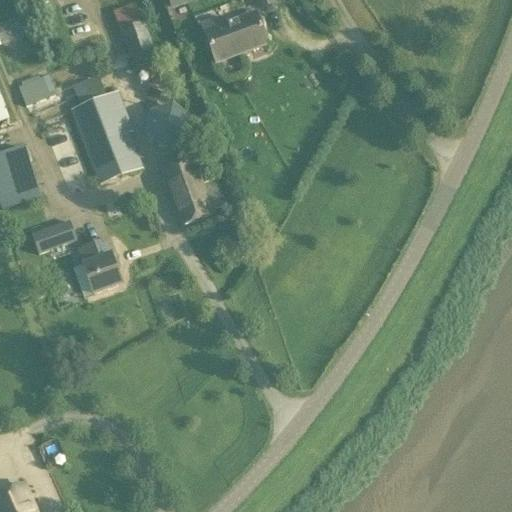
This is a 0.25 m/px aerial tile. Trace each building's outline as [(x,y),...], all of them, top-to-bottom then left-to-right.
[(167,0),(172,11),(196,2),(195,0),(167,0)] [(239,0),(241,3),(249,0),(254,0),(259,12),(274,6),(271,0),(239,0)] [(216,67),(266,48),(255,18),(224,30),(221,22),(201,29),(216,67)] [(27,20),(0,30),(0,41),(1,44),(31,33),(27,20)] [(134,72),(157,64),(144,27),(121,35),(134,72)] [(21,85),(22,89),(19,90),(26,109),(56,97),(49,79),(40,82),(39,79),(21,85)] [(101,102),(94,85),(85,89),(84,86),(72,90),(80,110),(101,102)] [(148,91),(144,102),(154,106),(158,96),(148,91)] [(100,188),(142,172),(128,137),(133,135),(118,95),(101,102),(80,110),(71,113),(100,188)] [(19,150),(0,155),(0,198),(3,211),(33,203),(19,150)] [(203,189),(194,165),(161,177),(181,230),(214,218),(213,215),(226,210),(216,184),(203,189)] [(79,241),(71,222),(43,234),(51,253),(79,241)] [(94,299),(121,289),(111,261),(115,259),(110,244),(80,254),(85,270),(83,270),(94,299)] [(33,511),(23,489),(0,498),(0,511),(33,511)]
